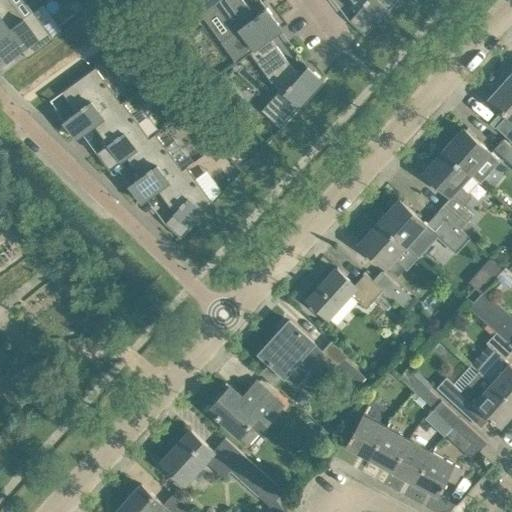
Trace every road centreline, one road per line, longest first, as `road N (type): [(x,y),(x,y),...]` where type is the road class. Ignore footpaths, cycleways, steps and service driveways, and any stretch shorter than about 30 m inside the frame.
road 1 (residential): [(0,98),(226,316)]
road 2 (residential): [(226,316),(47,511)]
road 3 (residential): [(404,126),(226,316)]
road 4 (residential): [(301,0),(404,126)]
road 5 (residential): [(511,11),(404,126)]
